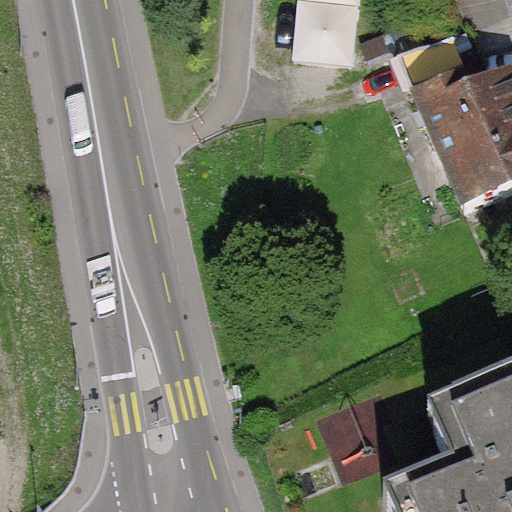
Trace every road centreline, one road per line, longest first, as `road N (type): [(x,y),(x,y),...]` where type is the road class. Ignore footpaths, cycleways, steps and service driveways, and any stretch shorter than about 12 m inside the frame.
road 1 (secondary): [(176,511),(74,0)]
road 2 (track): [(2,511),(12,448),(0,382)]
